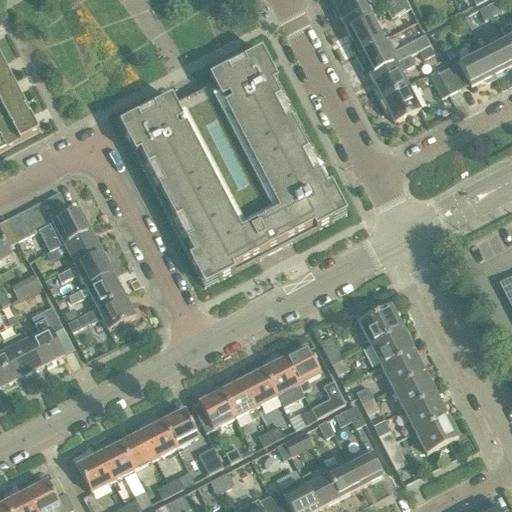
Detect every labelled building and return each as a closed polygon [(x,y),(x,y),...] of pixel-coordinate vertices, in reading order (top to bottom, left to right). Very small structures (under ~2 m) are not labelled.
[(372,20),(361,0),(330,0),(335,9),(334,10),(346,33),(372,20)] [(390,0),(394,8),(405,2),(403,0),(390,0)] [(471,0),(476,9),(485,3),(483,0),(471,0)] [(392,22),(399,18),(410,12),(405,2),(394,8),(394,9),(387,13),(392,22)] [(494,19),(502,15),(496,4),(488,8),(494,19)] [(484,24),(494,19),(488,8),(478,14),(484,24)] [(384,44),(384,43),(372,20),(346,33),(358,57),(384,44)] [(511,31),(510,28),(500,33),(505,43),(506,43),(511,54),(511,31)] [(370,79),(409,59),(410,60),(419,55),(418,54),(429,48),(425,40),(396,55),(388,41),(384,43),(384,44),(358,57),(355,59),(362,73),(366,71),(370,79)] [(495,80),(511,71),(511,54),(506,43),(505,43),(482,54),(495,80)] [(418,54),(419,55),(423,64),(434,58),(429,48),(418,54)] [(471,92),(495,80),(482,54),(449,72),(459,93),(469,88),(471,92)] [(260,55),(209,82),(212,89),(193,99),(174,109),(170,102),(118,129),(203,292),(345,218),(260,55)] [(0,59),(0,86),(11,81),(0,59)] [(408,89),(401,76),(415,69),(410,60),(409,59),(370,79),(382,102),(408,89)] [(449,98),(459,93),(449,72),(438,77),(449,98)] [(449,98),(438,77),(437,74),(429,78),(441,102),(449,98)] [(0,119),(25,106),(11,81),(0,86),(0,119)] [(420,113),(408,89),(382,102),(394,126),(420,113)] [(25,106),(0,119),(0,137),(6,149),(38,133),(25,106)] [(59,196),(49,202),(60,224),(72,218),(60,196),(59,196)] [(49,202),(38,207),(50,229),(60,224),(49,202)] [(38,207),(28,213),(39,235),(40,234),(50,229),(38,207)] [(28,213),(17,218),(29,240),(39,235),(28,213)] [(64,249),(91,235),(80,214),(72,218),(60,224),(50,229),(40,234),(43,241),(58,237),(64,248),(64,249)] [(17,218),(7,224),(18,246),(29,240),(17,218)] [(8,252),(18,246),(7,224),(0,227),(0,265),(12,259),(8,252)] [(64,248),(46,257),(50,265),(61,260),(68,256),(75,269),(75,270),(102,256),(91,235),(64,249),(64,248)] [(87,291),(113,278),(102,256),(75,270),(75,269),(57,279),(61,286),(71,282),(79,277),(86,290),(87,291)] [(98,312),(125,299),(113,278),(87,291),(86,290),(68,300),(72,307),(82,303),(91,299),(98,312)] [(511,280),(501,286),(511,307),(511,280)] [(3,295),(0,296),(0,310),(1,312),(10,307),(3,295)] [(98,312),(68,328),(73,337),(92,327),(92,328),(103,322),(110,335),(136,321),(125,299),(98,312)] [(390,309),(379,315),(374,305),(353,316),(370,348),(402,331),(390,309)] [(28,344),(42,370),(64,358),(54,338),(63,333),(52,311),(31,322),(40,338),(28,344)] [(28,344),(20,328),(13,331),(18,349),(7,355),(21,381),(42,370),(28,344)] [(381,370),(413,353),(402,331),(370,348),(381,370)] [(331,368),(342,362),(331,340),(320,346),(331,368)] [(7,355),(0,341),(0,392),(21,381),(7,355)] [(320,379),(306,351),(285,362),(299,390),(302,396),(311,392),(307,385),(320,379)] [(393,392),(425,375),(413,353),(381,370),(393,392)] [(285,362),(263,373),(277,401),(299,390),(285,362)] [(337,380),(348,374),(342,362),(331,368),(337,380)] [(260,375),(242,384),(256,412),(274,402),(277,401),(263,373),(260,375)] [(403,413),(436,396),(425,375),(393,392),(403,413)] [(237,386),(220,395),(234,423),(248,416),(252,423),(260,419),(256,412),(242,384),(237,386)] [(362,408),(373,402),(367,391),(356,397),(362,408)] [(205,438),(234,423),(220,395),(198,407),(204,417),(197,421),(205,438)] [(415,435),(447,419),(436,396),(403,413),(415,435)] [(316,424),(346,408),(340,397),(311,413),(316,424)] [(367,419),(379,413),(373,402),(362,408),(367,419)] [(355,433),(365,427),(356,409),(345,414),(355,433)] [(305,430),(316,424),(311,413),(300,419),(305,430)] [(177,452),(198,441),(184,414),(163,425),(177,452)] [(427,457),(459,440),(447,419),(415,435),(427,457)] [(325,443),(333,438),(326,424),(317,429),(325,443)] [(155,463),(177,452),(163,425),(141,436),(155,463)] [(274,446),(284,440),(279,429),(268,435),(274,446)] [(384,451),(395,446),(390,434),(378,440),(384,451)] [(263,451),(274,446),(268,435),(257,441),(263,451)] [(134,474),(155,463),(141,436),(120,447),(134,474)] [(297,453),(310,446),(305,436),(284,446),(291,460),(299,456),(297,453)] [(283,465),(291,460),(284,446),(276,451),(283,465)] [(395,474),(407,468),(395,446),(384,451),(395,474)] [(113,485),(134,474),(120,447),(99,458),(113,485)] [(242,462),(241,461),(236,451),(224,457),(230,468),(242,462)] [(209,478),(223,471),(213,452),(199,459),(209,478)] [(346,463),(360,492),(382,480),(367,452),(346,463)] [(91,497),(113,485),(99,458),(77,469),(91,497)] [(339,503),(360,492),(346,463),(324,475),(327,480),(339,503)] [(225,495),(233,491),(225,476),(218,480),(225,495)] [(327,480),(315,486),(310,476),(301,481),(302,483),(306,491),(307,490),(318,511),(321,511),(339,503),(327,480)] [(216,499),(225,495),(218,480),(209,485),(216,499)] [(178,482),(167,487),(173,498),(184,492),(178,482)] [(281,493),(269,500),(275,511),(318,511),(307,490),(306,491),(302,483),(281,493)] [(72,511),(65,497),(56,501),(47,484),(25,495),(33,511),(72,511)] [(162,504),(173,498),(167,487),(156,492),(162,504)] [(3,511),(33,511),(25,495),(1,508),(3,511)] [(189,511),(187,508),(183,499),(175,503),(180,511),(189,511)] [(275,511),(269,500),(244,511),(275,511)] [(169,511),(180,511),(175,503),(166,507),(169,511)]
